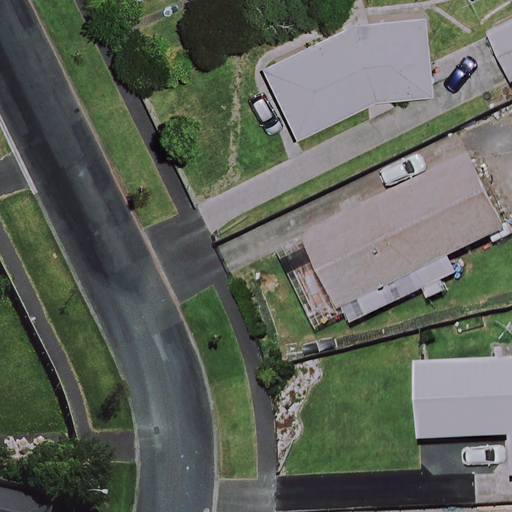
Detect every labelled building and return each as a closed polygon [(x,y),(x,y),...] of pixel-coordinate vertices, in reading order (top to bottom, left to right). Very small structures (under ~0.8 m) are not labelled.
[(262,54),(246,0),(197,0),(184,4),(204,71),(262,54)] [(366,20),(262,65),(296,137),(375,101),(429,99),(426,19),(366,20)] [(511,83),(511,24),(489,36),(511,84),(511,83)] [(507,230),(471,158),(304,242),(340,313),(507,230)] [(511,361),(415,365),(417,439),(511,435),(511,464),(511,361)]
